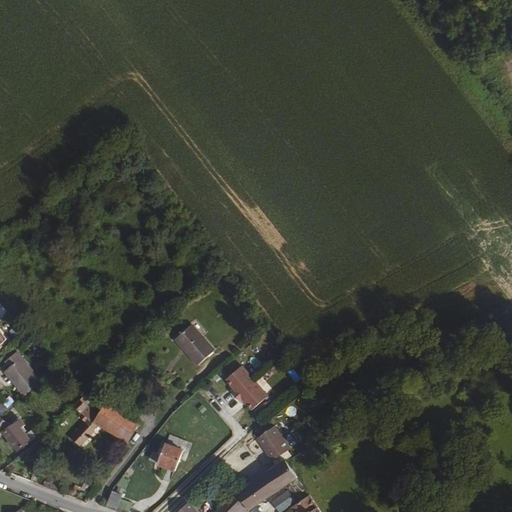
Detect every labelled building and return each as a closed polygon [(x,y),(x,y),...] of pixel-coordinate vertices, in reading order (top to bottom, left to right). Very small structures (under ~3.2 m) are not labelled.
[(220,351),(198,325),(182,339),(204,364),(220,351)] [(26,393),(42,381),(20,350),(7,359),(12,366),(8,369),(17,380),(14,382),(24,395),(26,393)] [(17,380),(8,369),(6,370),(14,382),(17,380)] [(294,369),(288,370),(291,381),(297,379),(294,369)] [(265,401),(239,370),(223,384),(231,393),(228,396),(238,408),(241,405),(249,414),(265,401)] [(130,416),(136,406),(113,392),(97,418),(96,419),(130,440),(140,423),(130,416)] [(87,394),(78,402),(89,417),(93,422),(96,419),(97,418),(86,405),(92,400),(87,394)] [(0,436),(5,431),(19,447),(36,434),(32,428),(27,431),(22,425),(27,421),(23,416),(12,424),(0,415),(0,436)] [(90,424),(86,419),(70,432),(77,442),(94,429),(90,424)] [(27,431),(32,428),(27,421),(22,425),(27,431)] [(273,460),(289,450),(291,449),(276,425),(258,436),(273,460)] [(177,470),(185,451),(168,443),(159,463),(177,470)] [(289,457),(292,455),(289,450),(273,460),(277,465),(289,457)] [(300,475),(289,457),(277,465),(241,489),(220,509),(220,511),(242,511),(250,505),(251,506),(292,480),(296,478),(300,475)] [(123,489),(127,480),(119,478),(116,487),(123,489)] [(122,492),(113,489),(106,505),(116,508),(122,492)] [(295,505),(304,498),(300,492),(279,507),(282,511),(284,511),(286,511),(295,505)] [(299,511),(324,511),(313,495),(308,498),(307,496),(304,498),(295,505),(299,511)] [(198,511),(190,502),(179,511),(198,511)]
